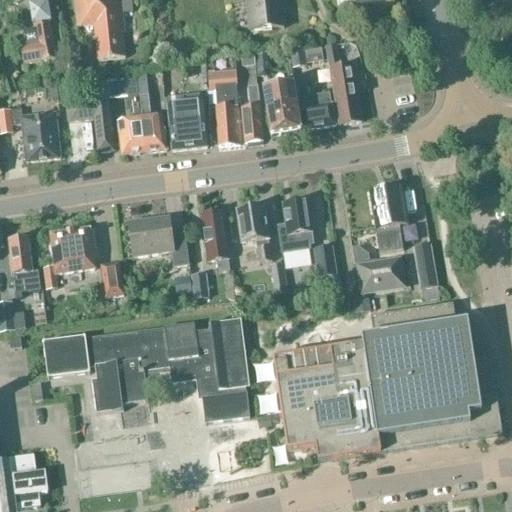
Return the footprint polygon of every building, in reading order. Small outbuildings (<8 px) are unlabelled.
[(98,64),(125,61),(123,36),(124,36),(123,17),(133,16),(131,0),(74,0),(77,29),(94,28),(98,64)] [(246,0),(250,35),(284,31),(281,4),(284,4),(283,0),(246,0)] [(337,0),(340,16),(398,7),(397,0),(337,0)] [(38,47),(21,49),(24,67),(41,64),(41,65),(56,62),(47,7),(32,9),(38,47)] [(340,71),(337,49),(326,50),(330,73),(340,71)] [(360,125),(352,69),(340,71),(330,73),(338,128),(360,125)] [(219,150),(241,148),(238,109),(233,109),(232,92),(236,92),(235,75),(209,78),(210,94),(218,93),(219,100),(216,101),(217,110),(215,110),(219,150)] [(294,84),(303,135),(335,130),(330,97),(309,101),(306,82),(294,84)] [(144,157),(139,100),(137,83),(122,85),(123,99),(128,102),(131,126),(118,127),(122,160),(144,157)] [(90,89),(92,103),(94,124),(98,157),(113,155),(106,87),(90,89)] [(263,145),(263,142),(257,90),(248,91),(250,111),(241,112),(245,147),(263,145)] [(263,95),(271,140),(285,138),(288,143),(297,141),(300,136),(301,135),(293,90),(263,95)] [(144,157),(167,154),(163,122),(151,123),(148,99),(139,100),(144,157)] [(94,124),(92,103),(65,106),(67,126),(94,124)] [(167,110),(172,155),(207,151),(202,107),(167,110)] [(57,134),(55,118),(22,122),(21,113),(0,115),(0,133),(1,138),(12,137),(11,130),(22,128),(26,165),(60,161),(57,134)] [(408,229),(402,191),(369,196),(379,258),(403,254),(399,230),(408,229)] [(313,249),(306,204),(283,208),(286,228),(278,230),(282,258),(310,253),(310,249),(313,249)] [(271,265),(263,210),(237,214),(242,248),(256,246),(259,267),(271,265)] [(230,275),(221,216),(202,218),(208,265),(216,264),(218,277),(230,275)] [(168,222),(129,228),(133,262),(171,257),(174,272),(190,270),(185,236),(170,238),(168,222)] [(95,271),(90,233),(50,239),(53,261),(55,261),(57,271),(55,271),(55,270),(43,272),(46,294),(58,292),(56,276),(95,271)] [(32,276),(28,242),(8,245),(13,279),(12,279),(15,303),(21,302),(21,296),(29,295),(26,277),(32,276)] [(438,290),(431,248),(412,251),(419,293),(438,290)] [(338,279),(333,249),(313,252),(317,283),(338,279)] [(399,264),(359,271),(363,297),(403,291),(399,264)] [(282,267),(271,269),(274,289),(285,288),(282,267)] [(123,300),(118,268),(101,270),(105,302),(123,300)] [(206,277),(191,279),(194,303),(209,301),(206,277)] [(11,306),(0,306),(0,336),(15,335),(11,306)] [(455,327),(452,308),(370,320),(373,339),(361,341),(362,349),(272,363),(287,456),(315,452),(317,466),(332,464),(332,465),(502,439),(490,361),(473,362),(467,325),(455,327)] [(206,425),(253,419),(241,324),(208,328),(209,334),(195,336),(194,327),(164,331),(164,333),(85,343),(85,341),(42,347),(47,383),(89,377),(89,372),(95,371),(97,384),(92,385),(96,418),(124,415),(123,408),(148,405),(144,376),(169,373),(171,388),(201,385),(206,425)] [(0,465),(0,511),(29,511),(41,510),(39,497),(48,496),(45,476),(37,477),(34,459),(8,462),(9,464),(0,465)]
